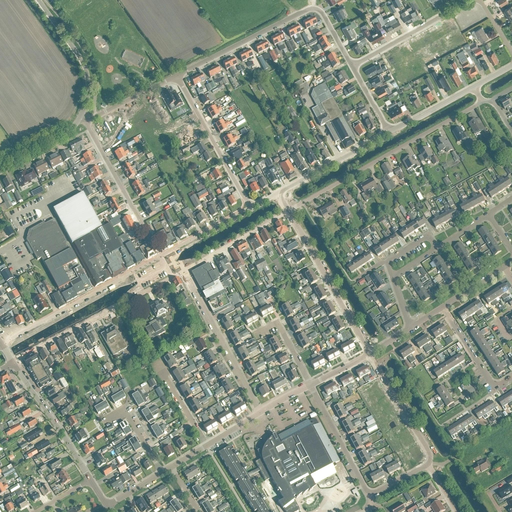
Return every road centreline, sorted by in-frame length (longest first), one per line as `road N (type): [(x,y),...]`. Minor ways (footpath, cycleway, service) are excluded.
road 1 (unclassified): [(288,211),(482,101)]
road 2 (residential): [(175,75),(312,8),(352,66)]
road 3 (residential): [(2,345),(160,257)]
road 4 (residential): [(171,277),(12,363)]
road 5 (tertiary): [(366,353),(288,211)]
road 6 (residential): [(259,412),(184,270)]
road 7 (unclassified): [(160,257),(85,123)]
road 8 (residential): [(249,208),(175,75)]
road 9 (tertiary): [(90,480),(12,363)]
road 10 (tertiary): [(79,119),(88,88),(84,65),(38,0)]
road 11 (residential): [(352,66),(469,0)]
road 12 (residential): [(428,465),(430,455),(366,353)]
road 13 (residential): [(369,496),(310,385)]
road 14 (tertiary): [(281,195),(387,133)]
